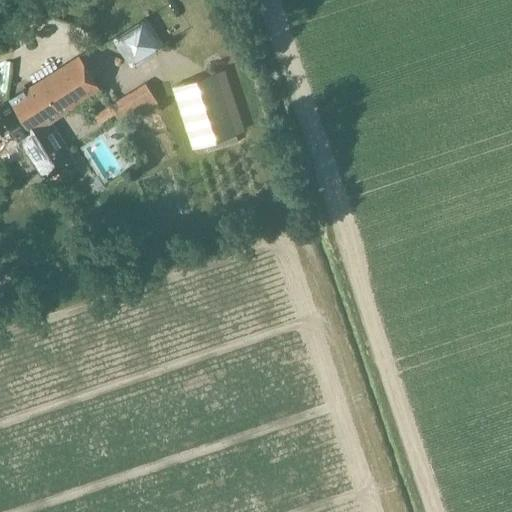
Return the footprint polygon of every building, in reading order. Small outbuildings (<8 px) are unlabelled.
[(131,65),(159,48),(142,20),(114,37),(131,65)] [(50,122),(99,91),(78,57),(0,106),(0,153),(19,141),(43,180),(74,161),(50,122)] [(195,148),(236,135),(215,73),(175,86),(195,148)] [(117,120),(154,102),(145,82),(90,108),(97,122),(114,114),(117,120)] [(222,146),(203,150),(210,179),(229,175),(222,146)]
